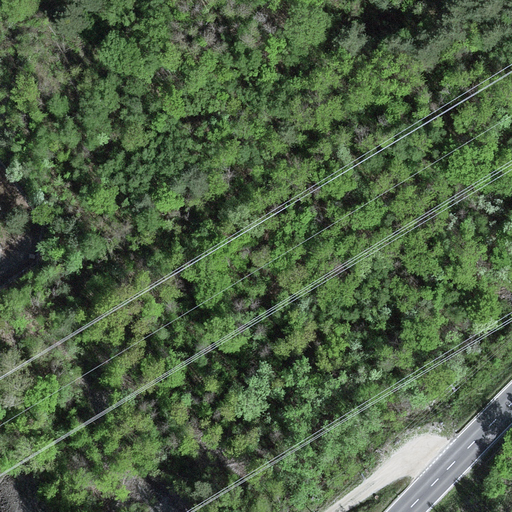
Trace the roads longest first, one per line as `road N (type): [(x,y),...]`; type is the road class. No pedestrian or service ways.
road 1 (secondary): [(511,403),(405,511)]
road 2 (track): [(450,465),(416,455),(333,511)]
